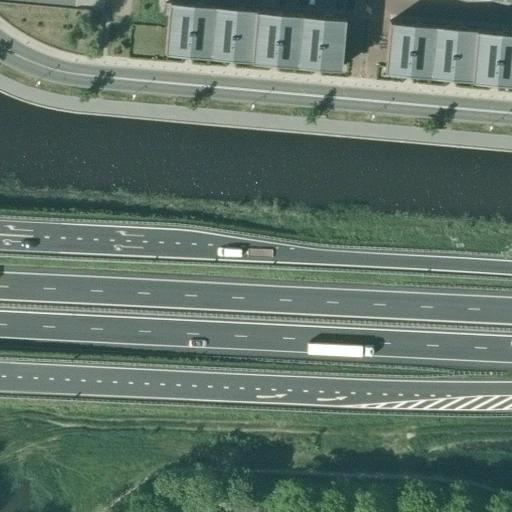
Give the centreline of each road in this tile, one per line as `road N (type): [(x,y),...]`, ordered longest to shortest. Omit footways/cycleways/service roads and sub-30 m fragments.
road 1 (tertiary): [(511,115),(82,76),(0,46)]
road 2 (trunk): [(511,313),(0,287)]
road 3 (trunk): [(0,326),(511,350)]
road 4 (trunk): [(511,269),(24,242)]
road 5 (trunk): [(43,371),(511,389)]
